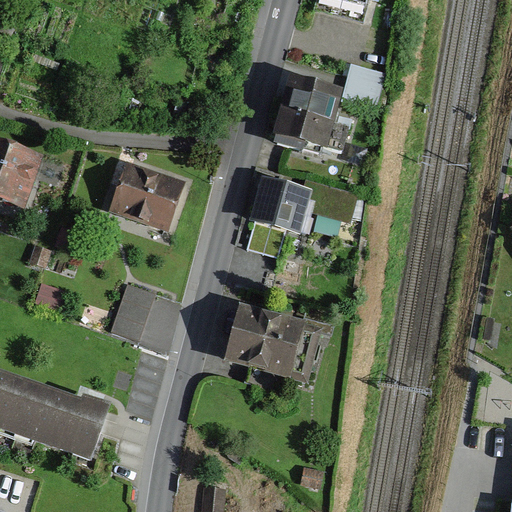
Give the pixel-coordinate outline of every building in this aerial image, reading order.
[(323,0),(320,12),(369,24),(375,0),(376,0),(393,4),(393,0),(323,0)] [(381,106),(386,71),(352,66),(347,102),(381,106)] [(342,93),(297,82),(281,145),(326,156),(342,93)] [(0,199),(27,210),(46,161),(0,143),(0,199)] [(169,235),(188,185),(130,164),(111,213),(169,235)] [(265,175),(251,228),(306,242),(314,211),(353,221),(359,199),(265,175)] [(129,286),(113,336),(169,353),(184,303),(129,286)] [(317,331),(244,312),(230,365),(304,384),(317,331)] [(0,374),(0,431),(93,465),(111,414),(0,374)]
